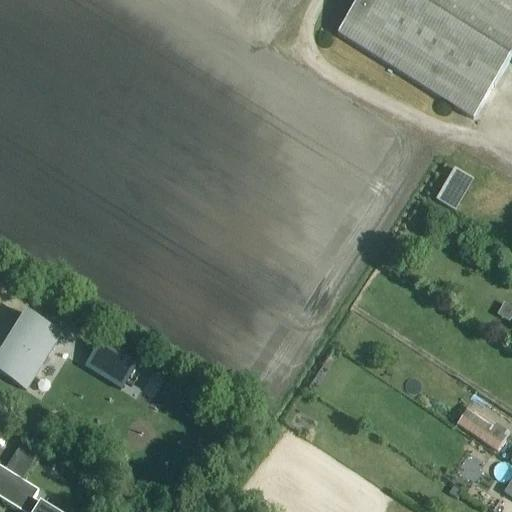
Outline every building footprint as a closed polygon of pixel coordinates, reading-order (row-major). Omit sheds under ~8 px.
[(511,3),(506,0),(362,0),(338,40),(474,122),(511,60),(511,3)] [(437,224),(442,216),(427,208),(439,186),(420,175),(403,205),(437,224)] [(0,376),(25,392),(59,336),(24,314),(0,353),(0,376)] [(468,410),(457,427),(497,453),(508,437),(468,410)] [(50,441),(55,431),(47,426),(42,436),(50,441)] [(511,437),(501,455),(511,462),(511,464),(511,465),(511,437)] [(20,482),(36,456),(19,446),(3,471),(0,469),(0,501),(17,511),(49,511),(32,501),(37,493),(20,482)] [(89,500),(96,488),(89,484),(81,495),(89,500)]
